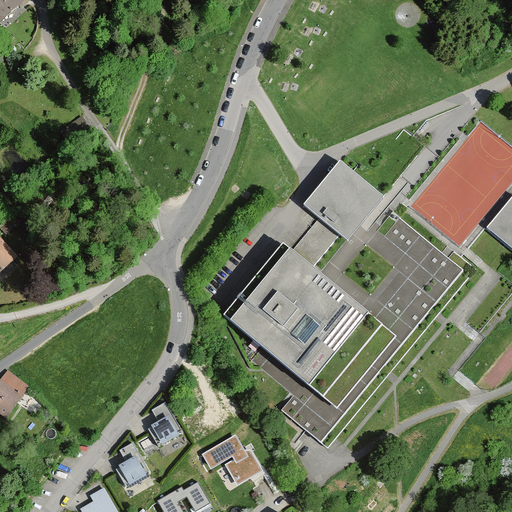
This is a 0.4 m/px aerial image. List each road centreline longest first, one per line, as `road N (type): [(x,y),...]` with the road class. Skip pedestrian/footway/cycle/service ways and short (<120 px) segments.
road 1 (residential): [(164,255),(177,303),(172,358),(47,511)]
road 2 (unclassified): [(280,0),(260,31),(202,191),(164,255)]
road 3 (unclassified): [(164,255),(0,369)]
road 4 (unknown): [(117,156),(147,69),(141,42),(158,0)]
